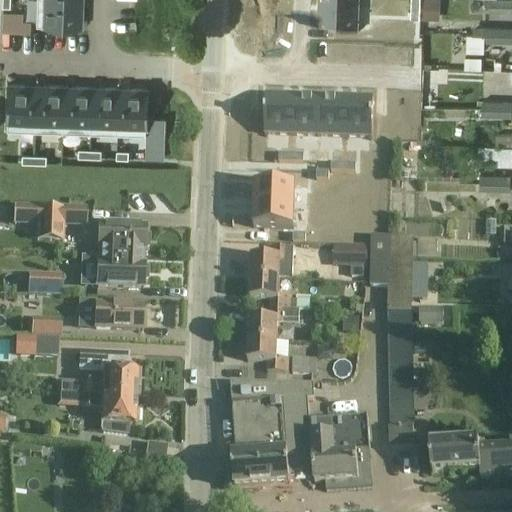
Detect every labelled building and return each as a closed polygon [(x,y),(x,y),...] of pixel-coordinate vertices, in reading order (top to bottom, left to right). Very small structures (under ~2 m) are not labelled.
[(36,0),(36,25),(80,26),(81,0),(36,0)] [(511,0),(484,0),(485,13),(511,13),(511,0)] [(319,2),(318,30),(358,31),(359,4),(319,2)] [(416,6),(416,17),(424,18),(424,6),(416,6)] [(497,35),(497,28),(483,27),(482,43),(498,44),(498,35),(497,35)] [(511,28),(497,28),(497,35),(498,35),(498,44),(511,44),(511,28)] [(335,97),(335,86),(311,84),(311,96),(335,97)] [(8,85),(6,130),(34,131),(36,86),(8,85)] [(36,86),(34,131),(62,132),(64,87),(36,86)] [(64,87),(62,132),(90,133),(92,88),(64,87)] [(92,88),(90,133),(118,134),(120,89),(92,88)] [(120,89),(118,134),(146,135),(148,90),(120,89)] [(266,97),(264,136),(292,137),(293,98),(266,97)] [(293,98),(292,137),(318,138),(319,99),(293,98)] [(319,99),(318,138),(345,139),(346,99),(319,99)] [(346,99),(345,139),(372,140),(374,100),(346,99)] [(496,101),(482,100),(482,116),(498,117),(498,108),(496,108),(496,101)] [(511,101),(496,101),(496,108),(498,108),(498,117),(511,117),(511,101)] [(511,158),(511,134),(495,134),(494,158),(511,158)] [(78,149),(77,157),(89,158),(90,150),(78,149)] [(90,150),(89,158),(101,158),(102,150),(90,150)] [(117,151),(117,159),(129,159),(129,151),(117,151)] [(22,155),(21,163),(33,163),(34,155),(22,155)] [(34,155),(33,163),(45,164),(46,156),(34,155)] [(279,157),(279,165),(291,166),(291,158),(279,157)] [(291,158),(291,166),(303,166),(303,158),(291,158)] [(331,166),(331,174),(343,175),(343,167),(331,166)] [(343,167),(343,175),(355,175),(355,167),(343,167)] [(480,175),(480,182),(480,191),(496,191),(496,184),(494,184),(495,176),(480,175)] [(511,176),(495,176),(494,184),(496,184),(496,191),(510,192),(511,176)] [(255,187),(254,208),(294,210),(295,188),(255,187)] [(304,197),(303,216),(316,216),(317,198),(304,197)] [(330,199),(330,211),(338,211),(338,199),(330,199)] [(13,224),(64,226),(65,207),(14,206),(13,224)] [(254,208),(253,230),(293,231),(294,210),(254,208)] [(330,211),(329,223),(337,223),(338,211),(330,211)] [(99,251),(99,260),(144,261),(144,253),(145,253),(146,249),(149,250),(149,238),(146,238),(146,229),(99,227),(98,251),(99,251)] [(500,231),(500,245),(510,245),(510,244),(510,231),(500,231)] [(370,289),(388,289),(390,239),(371,238),(370,289)] [(412,314),(413,261),(414,240),(390,239),(388,289),(387,313),(388,313),(411,314),(412,314)] [(419,257),(438,256),(438,240),(419,240),(419,257)] [(335,245),(334,268),(367,269),(368,246),(335,245)] [(293,282),(294,264),(294,251),(273,250),(272,260),(252,259),(251,280),(280,282),(293,282)] [(144,261),(99,260),(99,265),(98,265),(97,289),(144,291),(144,282),(148,282),(148,270),(145,270),(145,267),(144,267),(144,261)] [(28,297),(62,298),(63,277),(29,276),(28,297)] [(270,302),(270,312),(291,313),(291,312),(292,299),(280,299),(280,282),(251,280),(250,301),(270,302)] [(94,331),(101,331),(142,333),(143,309),(96,307),(94,331)] [(419,310),(419,328),(444,329),(445,311),(419,310)] [(249,321),(249,342),(278,343),(278,326),(291,327),(300,328),(300,312),(291,312),(291,313),(270,312),(270,321),(249,321)] [(388,313),(388,326),(411,326),(411,314),(388,313)] [(61,338),(62,321),(32,320),(32,337),(61,338)] [(388,339),(411,339),(411,326),(388,326),(388,339)] [(17,339),(16,357),(34,358),(35,340),(17,339)] [(388,339),(388,353),(412,352),(411,339),(388,339)] [(278,343),(249,342),(248,363),(268,363),(268,374),(289,375),(289,360),(277,360),(278,343)] [(388,353),(389,366),(412,365),(412,352),(388,353)] [(82,399),(103,401),(110,401),(136,402),(137,390),(139,390),(140,378),(137,378),(137,375),(129,374),(130,356),(111,355),(78,353),(78,372),(104,374),(104,384),(81,383),(81,399),(82,399)] [(310,360),(292,359),(291,376),(309,377),(310,360)] [(389,378),(412,378),(412,365),(389,366),(389,378)] [(389,378),(389,391),(412,391),(412,378),(389,378)] [(309,421),(310,421),(308,385),(232,383),(236,457),(232,457),(234,489),(290,485),(290,481),(313,480),(312,459),(311,460),(309,421)] [(389,391),(389,404),(413,403),(412,391),(389,391)] [(139,412),(136,412),(136,402),(110,401),(103,401),(82,399),(81,399),(80,411),(102,413),(102,425),(100,435),(127,438),(128,427),(135,427),(135,424),(138,424),(139,412)] [(390,417),(413,417),(413,403),(389,404),(390,417)] [(312,459),(313,480),(314,480),(314,484),(357,481),(358,491),(373,490),(372,480),(368,417),(310,421),(309,421),(311,460),(312,459)] [(413,428),(413,417),(390,417),(390,430),(389,430),(390,451),(414,449),(413,428)] [(480,479),(511,477),(511,447),(484,450),(484,442),(430,446),(431,476),(479,473),(480,479)]
